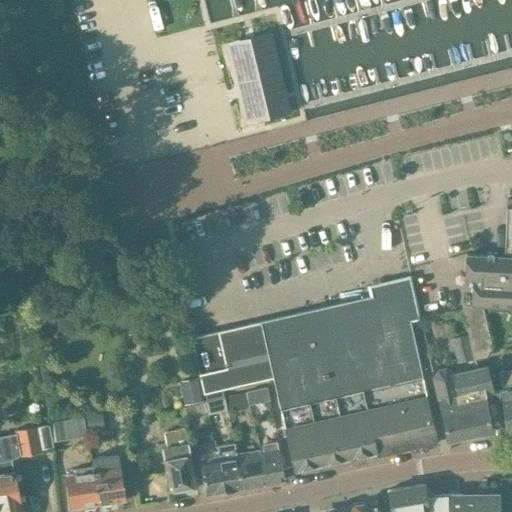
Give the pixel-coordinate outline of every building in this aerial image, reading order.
[(274,49),(233,59),(234,62),(240,89),(248,122),(268,118),(284,114),(289,112),(274,49)] [(511,208),(507,208),(504,256),(467,254),(465,281),(473,281),(472,305),(511,306),(511,208)] [(262,321),(274,377),(294,467),(376,449),(377,455),(437,442),(404,288),(261,320),(262,321)] [(469,335),(475,360),(486,357),(491,348),(482,307),(462,305),(468,335),(469,335)] [(274,377),(262,321),(190,338),(203,393),(274,377)] [(484,392),(493,392),(487,365),(477,367),(475,360),(469,335),(468,335),(451,339),(457,364),(468,361),(470,369),(453,373),(447,368),(438,370),(434,377),(448,439),(491,430),(484,392)] [(511,370),(499,372),(501,390),(506,427),(511,425),(511,370)] [(267,387),(246,392),(249,405),(270,401),(267,387)] [(249,407),(249,405),(246,392),(227,397),(229,411),(249,407)] [(227,410),(227,411),(229,411),(227,397),(205,402),(203,403),(206,412),(207,412),(207,414),(227,410)] [(181,408),(183,417),(206,412),(203,403),(181,408)] [(53,442),(87,437),(84,418),(50,424),(53,442)] [(22,511),(14,470),(13,470),(12,460),(20,455),(20,456),(53,451),(49,425),(16,430),(17,434),(0,436),(0,501),(2,511),(22,511)] [(164,433),(144,436),(149,463),(164,460),(170,490),(196,485),(189,443),(187,443),(184,429),(164,433)] [(216,445),(218,458),(225,490),(243,487),(237,454),(236,454),(234,442),(216,445)] [(279,447),(277,447),(277,442),(262,445),(263,450),(261,450),(264,463),(261,463),(265,483),(285,480),(279,447)] [(237,454),(243,487),(265,483),(261,463),(264,463),(261,450),(237,454)] [(93,470),(92,470),(97,504),(124,500),(117,454),(91,457),(93,470)] [(218,458),(201,461),(206,494),(225,490),(218,458)] [(97,504),(92,470),(66,474),(71,507),(97,504)] [(423,483),(388,489),(390,511),(446,511),(446,493),(426,496),(423,483)] [(499,511),(499,492),(475,493),(475,511),(499,511)] [(446,493),(446,511),(475,511),(475,493),(446,493)] [(353,504),(350,510),(350,511),(379,511),(377,504),(369,506),(365,502),(353,504)]
